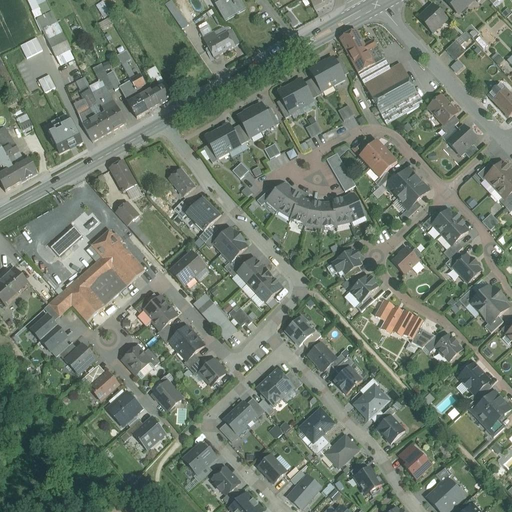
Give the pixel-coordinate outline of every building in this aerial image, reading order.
[(216,0),(219,4),(216,6),(224,20),(244,9),(238,0),(216,0)] [(308,0),(314,11),(331,2),(329,0),(308,0)] [(443,0),(456,13),(464,6),(468,6),(474,0),(443,0)] [(103,18),(110,14),(102,1),(95,5),(103,18)] [(433,6),(418,20),(432,35),(447,21),(433,6)] [(175,8),(169,12),(172,17),(179,12),(175,8)] [(62,34),(51,11),(35,19),(46,42),(62,34)] [(188,26),(179,12),(172,17),(182,30),(188,26)] [(487,21),(494,31),(504,24),(497,14),(487,21)] [(108,18),(99,24),(103,30),(112,24),(108,18)] [(201,38),(211,33),(206,22),(197,27),(201,38)] [(356,31),(339,40),(348,56),(365,47),(364,46),(356,31)] [(62,34),(46,42),(55,60),(71,52),(62,34)] [(227,34),(217,40),(214,34),(203,39),(214,60),(235,48),(227,34)] [(488,46),(479,37),(475,41),(484,50),(488,46)] [(19,46),(25,58),(42,51),(36,38),(19,46)] [(374,41),(364,46),(365,47),(368,52),(377,47),(374,41)] [(456,42),(446,52),(450,57),(461,47),(456,42)] [(365,47),(348,56),(358,75),(375,66),(368,52),(365,47)] [(461,47),(450,57),(455,62),(466,53),(461,47)] [(117,57),(122,67),(127,64),(131,61),(126,52),(117,57)] [(340,59),(335,62),(333,59),(326,63),(326,64),(322,67),(333,87),(345,80),(343,78),(348,75),(340,59)] [(455,73),(463,67),(458,61),(450,67),(455,73)] [(122,67),(130,81),(136,79),(127,64),(122,67)] [(401,65),(364,85),(380,114),(389,110),(416,95),(401,65)] [(107,76),(102,66),(93,70),(99,83),(105,94),(108,93),(114,90),(114,89),(107,76)] [(333,87),(322,67),(318,69),(317,68),(310,72),(314,80),(309,82),(317,98),(323,95),(322,93),(333,87)] [(155,69),(147,74),(152,82),(156,80),(159,85),(160,87),(164,85),(155,69)] [(122,89),(113,73),(107,76),(114,89),(114,90),(115,92),(122,89)] [(42,93),(54,89),(49,76),(38,80),(42,93)] [(140,98),(144,96),(143,94),(140,89),(145,86),(140,77),(136,79),(130,81),(132,85),(140,98)] [(83,78),(77,81),(82,89),(87,85),(83,78)] [(301,81),(299,81),(296,82),(296,84),(290,88),(301,109),(313,102),(312,101),(317,98),(309,82),(303,85),(301,81)] [(105,94),(99,83),(90,88),(97,103),(96,103),(102,114),(116,106),(108,93),(105,94)] [(132,85),(121,91),(129,104),(140,98),(132,85)] [(160,87),(151,92),(159,107),(173,100),(164,85),(160,87)] [(505,91),(500,85),(489,96),(493,102),(508,118),(511,114),(511,97),(506,91),(505,91)] [(89,88),(81,92),(90,111),(97,107),(95,104),(96,103),(97,103),(90,88),(89,88)] [(290,88),(284,91),(282,90),(279,92),(278,94),(282,101),(277,104),(285,120),(291,117),(290,115),(301,109),(290,88)] [(159,107),(151,92),(144,96),(140,98),(148,113),(159,107)] [(416,95),(389,110),(392,116),(420,101),(416,95)] [(441,97),(428,110),(443,126),(444,126),(454,117),(457,114),(441,97)] [(129,104),(128,104),(137,120),(148,113),(140,98),(129,104)] [(97,107),(90,111),(79,116),(83,125),(102,114),(96,103),(95,104),(97,107)] [(265,113),(261,105),(254,110),(250,113),(261,133),(272,127),(274,129),(279,126),(271,110),(265,113)] [(116,106),(102,114),(111,134),(126,125),(116,106)] [(349,107),(343,110),(349,120),(354,117),(349,107)] [(349,120),(343,110),(338,113),(344,123),(349,120)] [(389,110),(380,114),(383,121),(392,116),(389,110)] [(250,113),(246,115),(245,114),(238,118),(242,126),(237,129),(245,144),(251,141),(250,139),(261,133),(250,113)] [(83,125),(82,126),(93,144),(111,134),(102,114),(83,125)] [(26,115),(16,119),(22,131),(32,126),(26,115)] [(47,132),(59,156),(83,144),(71,121),(69,122),(67,117),(51,124),(53,129),(47,132)] [(454,117),(444,126),(443,126),(441,129),(446,135),(455,127),(459,123),(454,117)] [(316,124),(311,127),(317,137),(322,134),(316,124)] [(237,129),(232,131),(229,126),(227,126),(224,127),(223,129),(217,133),(229,154),(245,144),(237,129)] [(317,137),(311,127),(306,130),(311,140),(317,137)] [(446,135),(442,139),(446,144),(447,143),(459,131),(455,127),(446,135)] [(459,131),(447,143),(459,156),(461,158),(465,155),(472,148),(470,146),(476,140),(464,127),(459,131)] [(18,154),(5,130),(0,132),(0,146),(2,149),(21,184),(38,175),(29,159),(16,166),(15,165),(13,157),(18,154)] [(217,133),(211,136),(209,135),(206,137),(205,139),(210,146),(204,150),(212,165),(219,162),(218,160),(229,154),(217,133)] [(365,138),(352,151),(359,159),(372,146),(365,138)] [(299,145),(303,152),(308,149),(305,142),(299,145)] [(372,146),(359,159),(369,170),(387,153),(377,142),(372,146)] [(275,146),(270,148),(275,159),(280,156),(275,146)] [(472,148),(465,155),(470,161),(479,152),(473,146),(472,148)] [(275,159),(270,148),(264,151),(270,162),(275,159)] [(21,184),(2,149),(0,150),(0,168),(1,170),(3,169),(4,170),(5,170),(9,171),(0,176),(0,183),(5,194),(21,185),(21,184)] [(387,153),(369,170),(379,180),(380,181),(387,173),(397,164),(387,153)] [(337,155),(326,161),(330,167),(340,161),(337,155)] [(340,161),(330,167),(333,172),(343,166),(340,161)] [(123,162),(109,170),(117,184),(131,176),(123,162)] [(491,163),(477,176),(483,182),(485,180),(485,179),(496,169),(491,163)] [(496,169),(485,179),(485,180),(495,190),(491,194),(492,194),(511,175),(511,173),(503,163),(496,169)] [(249,173),(241,165),(237,169),(245,177),(249,173)] [(343,166),(333,172),(336,177),(346,171),(343,166)] [(252,171),(256,178),(262,174),(258,167),(252,171)] [(245,177),(237,169),(232,173),(240,181),(245,177)] [(181,170),(168,180),(183,198),(195,189),(181,170)] [(399,179),(388,189),(388,190),(398,200),(418,181),(416,179),(415,179),(413,177),(413,176),(408,170),(399,179)] [(346,171),(336,177),(339,183),(349,177),(346,171)] [(387,173),(380,181),(379,180),(375,184),(379,189),(382,187),(381,187),(391,178),(387,173)] [(391,178),(381,187),(382,187),(386,192),(388,190),(388,189),(399,179),(395,175),(391,178)] [(511,175),(492,194),(495,191),(503,199),(505,201),(511,194),(511,175)] [(131,176),(117,184),(123,194),(127,192),(137,187),(131,176)] [(349,177),(339,183),(342,188),(352,182),(349,177)] [(418,181),(398,200),(408,211),(417,203),(429,192),(424,187),(423,187),(420,185),(420,183),(418,181)] [(352,182),(342,188),(345,193),(355,187),(352,182)] [(274,195),(267,202),(279,212),(292,193),(289,190),(288,187),(286,186),(284,186),(274,195)] [(137,187),(127,192),(135,206),(145,200),(137,187)] [(247,198),(252,193),(245,188),(241,193),(247,198)] [(270,190),(257,203),(261,207),(267,202),(274,195),(270,190)] [(292,193),(279,212),(291,220),(292,220),(301,200),(302,199),(292,193)] [(511,194),(505,201),(503,199),(499,202),(506,209),(511,203),(511,194)] [(365,217),(353,196),(351,195),(348,197),(348,199),(343,201),(351,223),(365,217)] [(173,197),(164,204),(169,210),(177,203),(173,197)] [(191,211),(186,216),(204,234),(212,226),(221,217),(202,199),(191,211)] [(301,200),(292,220),(291,220),(290,222),(306,227),(311,204),(301,200)] [(343,201),(332,203),(333,205),(336,227),(351,223),(343,201)] [(140,217),(128,203),(115,215),(127,228),(140,217)] [(417,203),(408,211),(400,218),(404,223),(421,208),(417,203)] [(311,204),(306,227),(321,229),(322,205),(311,204)] [(333,205),(322,205),(321,229),(337,229),(336,227),(333,205)] [(187,207),(178,216),(182,220),(186,216),(191,211),(187,207)] [(440,219),(432,226),(433,227),(442,237),(460,221),(455,215),(453,217),(448,211),(440,219)] [(86,217),(77,225),(82,231),(95,220),(90,214),(89,214),(87,212),(83,214),(86,217)] [(436,214),(423,226),(427,232),(433,227),(432,226),(440,219),(436,214)] [(491,215),(482,223),(490,232),(499,224),(491,215)] [(460,221),(442,237),(451,247),(452,248),(457,243),(468,233),(463,227),(465,226),(460,221)] [(212,226),(204,234),(199,239),(205,245),(218,232),(212,226)] [(74,229),(51,250),(54,253),(53,253),(59,260),(83,239),(77,232),(74,229)] [(223,237),(214,245),(214,246),(223,254),(240,239),(235,233),(234,234),(230,230),(223,237)] [(102,260),(58,298),(69,310),(72,308),(87,324),(145,272),(121,245),(122,243),(115,235),(114,237),(109,232),(91,248),(102,260)] [(218,232),(205,245),(210,250),(214,246),(214,245),(223,237),(218,232)] [(240,239),(223,254),(231,263),(231,264),(238,257),(247,249),(244,245),(244,244),(240,239)] [(457,243),(452,248),(451,247),(443,255),(450,262),(458,253),(463,249),(457,243)] [(407,250),(392,263),(404,276),(419,263),(411,254),(407,250)] [(423,259),(415,250),(411,254),(419,263),(423,259)] [(352,252),(337,262),(338,263),(333,266),(340,278),(343,277),(345,275),(345,276),(358,268),(361,267),(357,260),(359,259),(356,254),(354,255),(352,252)] [(206,268),(192,253),(181,263),(194,278),(206,268)] [(458,253),(450,262),(445,266),(451,272),(453,270),(453,269),(464,259),(458,253)] [(238,257),(231,264),(231,263),(224,269),(229,275),(243,262),(238,257)] [(464,259),(453,269),(453,270),(468,285),(481,273),(476,268),(478,266),(472,260),(471,262),(466,257),(464,259)] [(247,267),(238,275),(247,285),(263,270),(254,260),(247,267)] [(243,262),(229,275),(234,279),(238,275),(247,267),(243,262)] [(181,263),(169,273),(183,288),(194,278),(181,263)] [(358,268),(345,276),(345,275),(343,277),(346,283),(362,273),(358,268)] [(15,270),(0,283),(0,302),(5,309),(30,287),(15,270)] [(263,270),(247,285),(256,295),(273,280),(263,270)] [(367,277),(349,294),(360,305),(360,306),(370,297),(378,289),(376,286),(376,285),(371,280),(370,280),(367,277)] [(273,280),(256,295),(266,305),(282,290),(273,280)] [(479,297),(471,304),(480,313),(500,295),(494,289),(491,291),(488,288),(479,297)] [(472,290),(459,302),(466,310),(471,304),(479,297),(472,290)] [(480,313),(479,314),(489,325),(490,326),(498,318),(508,309),(503,304),(505,302),(500,295),(480,313)] [(205,297),(194,306),(198,311),(209,302),(205,297)] [(370,297),(360,306),(360,305),(356,309),(361,314),(374,302),(370,297)] [(58,298),(49,307),(60,319),(69,310),(58,298)] [(151,306),(143,313),(152,323),(168,308),(160,298),(151,306)] [(146,301),(136,310),(140,316),(143,313),(151,306),(146,301)] [(209,302),(198,311),(202,316),(213,306),(209,302)] [(423,324),(403,313),(401,317),(392,312),(394,309),(384,303),(375,318),(385,323),(381,331),(391,336),(396,328),(404,333),(403,336),(413,342),(420,330),(423,324)] [(236,333),(213,306),(202,316),(226,342),(236,333)] [(44,311),(55,323),(60,319),(49,307),(44,311)] [(168,308),(152,323),(160,332),(168,326),(177,318),(168,308)] [(252,323),(240,310),(236,314),(235,314),(245,325),(248,327),(252,323)] [(245,325),(235,314),(236,314),(234,311),(229,315),(241,329),(245,325)] [(498,318),(490,326),(489,325),(485,328),(491,335),(503,324),(498,318)] [(32,333),(41,343),(57,329),(48,319),(32,333)] [(313,335),(305,326),(307,324),(302,319),(298,322),(286,333),(300,348),(313,335)] [(511,320),(501,331),(506,336),(511,330),(511,320)] [(168,326),(160,332),(160,333),(157,335),(162,340),(173,331),(168,326)] [(177,336),(170,343),(178,353),(195,338),(186,328),(177,336)] [(64,341),(66,339),(57,329),(41,343),(51,353),(64,341)] [(435,338),(420,330),(413,342),(411,344),(422,350),(424,348),(435,338)] [(511,330),(506,336),(506,337),(502,340),(508,346),(511,342),(511,330)] [(173,331),(162,340),(167,346),(170,343),(177,336),(173,331)] [(435,338),(424,348),(430,354),(436,349),(436,348),(442,342),(437,336),(435,338)] [(452,342),(448,337),(442,342),(436,348),(436,349),(440,353),(439,354),(444,359),(445,358),(449,363),(462,352),(457,347),(458,346),(453,341),(452,342)] [(195,338),(178,353),(187,362),(195,356),(204,348),(195,338)] [(51,353),(56,360),(59,357),(70,348),(64,341),(51,353)] [(70,348),(59,357),(65,363),(77,351),(78,351),(72,345),(70,348)] [(336,362),(321,346),(309,357),(324,373),(336,362)] [(140,355),(136,350),(123,362),(136,377),(150,365),(150,364),(143,356),(141,354),(140,355)] [(78,351),(77,351),(65,363),(78,377),(96,361),(87,352),(78,351)] [(160,364),(148,351),(143,356),(150,364),(150,365),(154,369),(160,364)] [(195,356),(187,362),(184,365),(189,370),(199,361),(195,356)] [(199,361),(189,370),(196,378),(199,375),(206,368),(199,361)] [(225,375),(213,362),(206,368),(199,375),(205,382),(206,381),(211,388),(225,375)] [(480,372),(474,366),(467,372),(463,372),(459,375),(459,379),(463,384),(467,384),(469,386),(469,390),(475,396),(487,385),(489,383),(485,378),(482,378),(479,375),(480,372)] [(101,373),(94,379),(96,382),(91,386),(93,388),(106,376),(98,368),(97,369),(101,373)] [(362,382),(349,368),(333,383),(338,388),(337,388),(342,393),(342,392),(346,397),(362,382)] [(97,369),(85,379),(91,386),(96,382),(94,379),(101,373),(97,369)] [(294,390),(277,372),(267,382),(283,399),(294,390)] [(93,388),(91,390),(102,402),(119,387),(108,375),(93,388)] [(283,399),(267,382),(257,391),(273,409),(283,399)] [(167,384),(153,396),(168,413),(175,407),(175,405),(179,406),(180,396),(177,393),(175,393),(167,384)] [(487,385),(477,394),(481,399),(492,389),(487,385)] [(375,388),(355,407),(369,421),(389,403),(375,388)] [(122,392),(113,400),(117,404),(126,396),(122,392)] [(484,405),(474,413),(475,414),(472,416),(486,431),(488,429),(489,430),(497,422),(510,411),(495,394),(484,405)] [(113,408),(109,412),(116,421),(119,418),(126,426),(135,418),(134,416),(140,411),(127,396),(113,408)] [(113,400),(109,404),(113,408),(117,404),(113,400)] [(479,400),(468,411),(472,416),(475,414),(474,413),(484,405),(479,400)] [(256,418),(243,404),(234,413),(246,426),(256,418)] [(320,411),(300,430),(313,445),(334,425),(320,411)] [(448,415),(452,420),(457,416),(453,411),(448,415)] [(246,426),(234,413),(224,422),(236,435),(246,426)] [(405,433),(390,418),(377,430),(391,446),(405,433)] [(144,427),(133,436),(133,437),(147,452),(165,436),(151,420),(144,427)] [(139,422),(126,434),(130,439),(133,437),(133,436),(144,427),(139,422)] [(497,422),(489,430),(488,429),(486,431),(494,439),(504,429),(497,422)] [(286,423),(280,427),(283,432),(289,429),(286,423)] [(276,440),(282,434),(275,426),(269,432),(276,440)] [(333,450),(326,457),(339,470),(358,452),(345,438),(333,450)] [(329,445),(317,457),(321,461),(326,457),(333,450),(329,445)] [(201,446),(183,462),(196,476),(197,477),(207,467),(216,459),(210,452),(208,453),(201,446)] [(425,461),(416,452),(406,462),(410,466),(405,470),(416,482),(430,468),(424,462),(425,461)] [(271,457),(258,469),(274,486),(287,474),(271,457)] [(207,467),(197,477),(196,476),(194,479),(199,485),(212,473),(207,467)] [(225,469),(212,481),(217,486),(215,487),(221,493),(222,492),(227,497),(236,489),(240,486),(225,469)] [(369,471),(354,480),(364,494),(368,491),(370,495),(383,487),(377,478),(374,479),(372,477),(373,477),(369,471)] [(312,486),(306,480),(289,499),(302,511),(316,494),(310,488),(312,486)] [(449,511),(464,499),(448,481),(428,500),(438,511),(449,511)] [(227,497),(222,501),(226,506),(240,494),(236,489),(227,497)] [(253,502),(247,496),(230,511),(231,511),(261,511),(257,507),(258,507),(253,502)]
